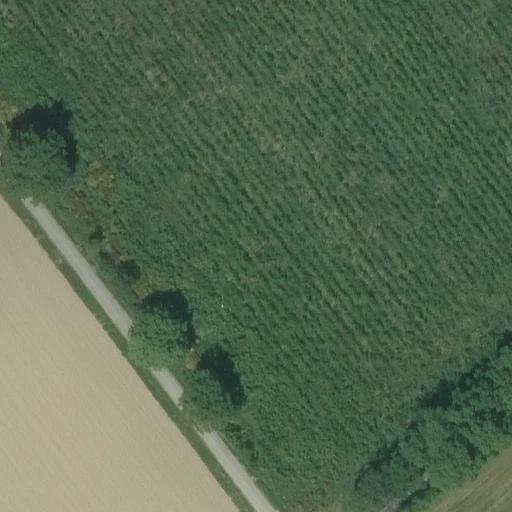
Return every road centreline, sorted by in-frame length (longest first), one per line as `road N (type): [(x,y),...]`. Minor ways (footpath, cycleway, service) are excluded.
road 1 (unclassified): [(0,160),(265,511)]
road 2 (unclassified): [(393,511),(511,404)]
